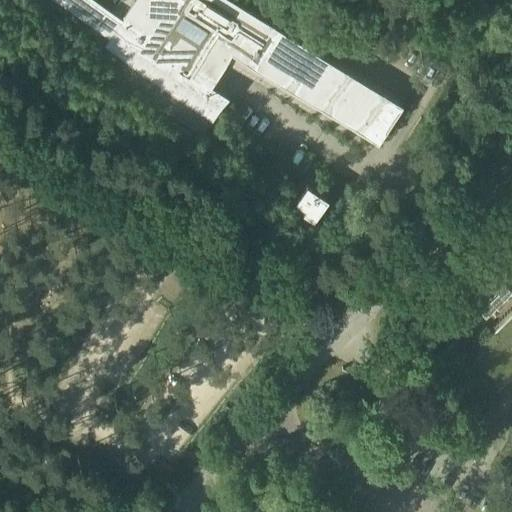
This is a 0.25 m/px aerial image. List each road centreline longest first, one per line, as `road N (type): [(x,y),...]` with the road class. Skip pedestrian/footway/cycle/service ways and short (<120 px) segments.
road 1 (unclassified): [(168,511),(511,163)]
road 2 (unknown): [(375,188),(419,118),(420,94),(316,16)]
road 3 (track): [(0,143),(196,254)]
